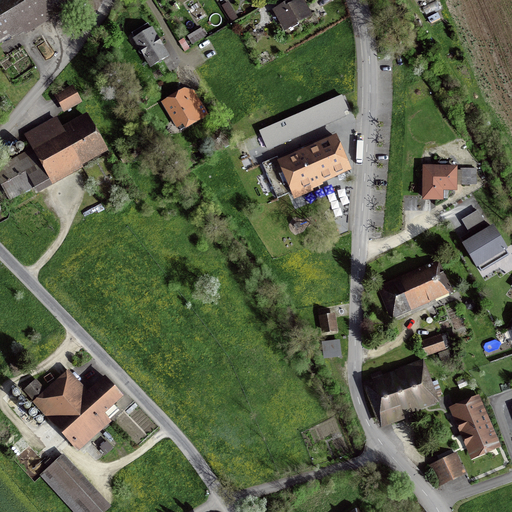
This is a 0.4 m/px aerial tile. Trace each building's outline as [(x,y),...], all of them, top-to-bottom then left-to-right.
[(0,0),(0,41),(24,27),(27,32),(68,7),(63,0),(0,0)] [(288,6),(274,13),(285,33),(310,19),(300,2),(289,8),(288,6)] [(191,43),(203,37),(200,31),(188,38),(191,43)] [(152,33),(136,42),(152,68),(168,59),(152,33)] [(76,89),(60,97),(69,112),(84,104),(76,89)] [(191,89),(166,104),(182,131),(207,117),(191,89)] [(340,105),(345,103),(342,96),(260,131),(268,149),(274,146),(284,142),(279,130),(287,126),(292,138),(301,134),(296,122),(339,103),(340,105)] [(35,149),(0,168),(0,180),(11,200),(34,187),(38,193),(107,154),(86,116),(62,130),(57,121),(28,137),(35,149)] [(274,158),(262,163),(277,198),(292,192),(320,180),(321,180),(334,174),(349,167),(336,138),(308,151),(308,152),(298,156),(298,155),(280,163),(280,164),(279,165),(277,166),(274,158)] [(425,171),(425,201),(442,201),(442,190),(457,190),(457,171),(425,171)] [(463,243),(477,266),(507,247),(493,224),(463,243)] [(436,263),(380,288),(392,314),(448,290),(436,263)] [(336,313),(319,315),(321,333),(338,331),(336,313)] [(340,339),(321,342),(323,359),(342,356),(340,339)] [(424,356),(443,349),(440,339),(421,346),(424,356)] [(424,362),(368,384),(383,422),(439,400),(424,362)] [(91,398),(72,377),(40,406),(82,451),(112,424),(106,416),(125,399),(109,382),(91,398)] [(452,406),(462,431),(488,421),(477,395),(452,406)] [(462,431),(473,456),(498,446),(488,421),(462,431)] [(457,455),(432,467),(440,483),(464,471),(457,455)] [(65,460),(45,478),(75,511),(109,511),(111,511),(65,460)]
